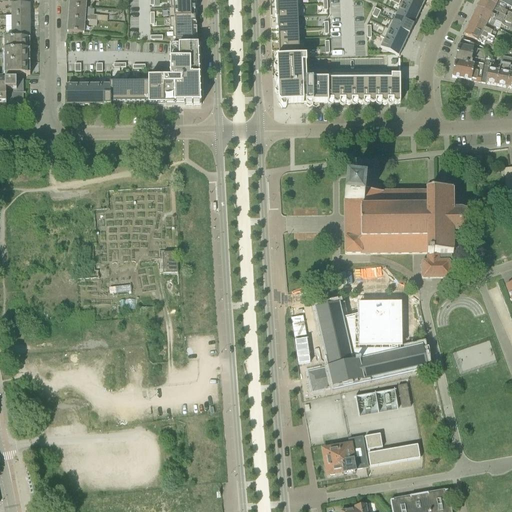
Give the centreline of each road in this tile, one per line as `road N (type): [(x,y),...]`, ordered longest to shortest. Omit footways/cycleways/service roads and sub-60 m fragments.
road 1 (motorway): [(223,0),(228,219),(254,511)]
road 2 (trunk): [(220,0),(225,204),(251,511)]
road 3 (trunk): [(281,511),(248,0)]
road 4 (motorway): [(279,511),(246,0)]
road 5 (residential): [(218,132),(242,511)]
road 6 (residential): [(284,503),(259,132)]
road 7 (unknown): [(53,439),(132,436),(150,449),(150,482),(140,488),(69,492),(57,468)]
road 8 (residential): [(259,132),(428,126)]
road 9 (residential): [(52,134),(218,132)]
road 10 (track): [(170,387),(139,401),(108,399),(71,378),(15,377)]
road 11 (residential): [(52,134),(51,0)]
road 12 (residential): [(259,132),(255,0)]
road 13 (residential): [(214,0),(218,132)]
road 14 (residential): [(428,126),(427,63),(453,0)]
